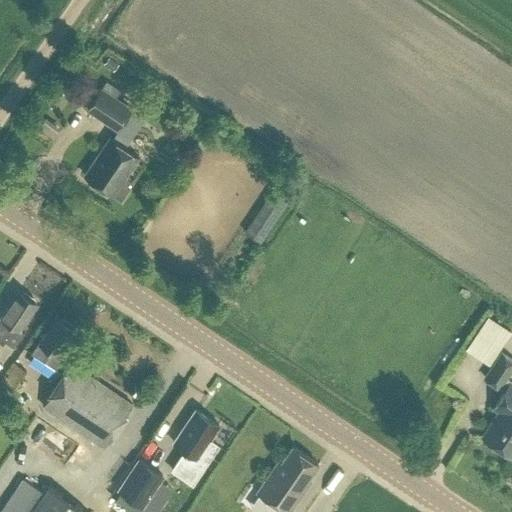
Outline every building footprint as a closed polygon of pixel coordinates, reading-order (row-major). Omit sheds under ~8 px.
[(103,62),(113,70),(118,62),(109,55),(103,62)] [(116,129),(131,105),(100,84),(84,108),(116,129)] [(139,155),(111,136),(97,158),(99,159),(88,174),(86,173),(86,174),(122,198),(133,181),(126,176),(139,155)] [(259,240),(286,199),(270,189),(243,229),(259,240)] [(21,291),(13,303),(11,302),(0,319),(0,339),(2,341),(4,338),(16,346),(26,330),(22,328),(30,315),(28,314),(37,301),(21,291)] [(486,360),(507,325),(481,310),(461,345),(486,360)] [(70,363),(57,354),(75,327),(56,314),(39,339),(40,340),(32,350),(66,372),(44,405),(103,444),(132,401),(71,360),(70,363)] [(511,381),(505,377),(511,366),(511,357),(501,351),(485,376),(499,386),(500,384),(506,388),(493,406),(501,411),(484,435),(511,453),(511,381)] [(26,370),(13,359),(0,374),(0,382),(10,390),(26,370)] [(192,481),(218,443),(209,437),(219,423),(196,408),(174,441),(185,448),(172,468),(192,481)] [(318,461),(293,444),(282,460),(279,457),(258,488),(288,510),(311,477),(309,476),(318,461)] [(163,473),(139,458),(119,488),(143,504),(163,473)] [(43,490),(23,475),(0,508),(0,511),(87,511),(89,510),(48,483),(43,490)]
